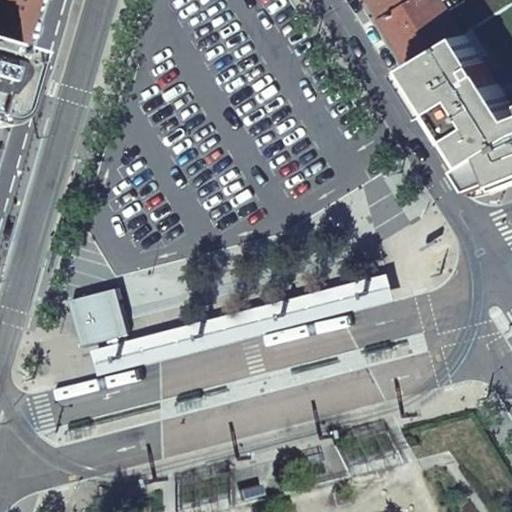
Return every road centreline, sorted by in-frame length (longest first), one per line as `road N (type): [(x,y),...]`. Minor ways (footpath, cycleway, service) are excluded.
road 1 (secondary): [(479,238),(331,0)]
road 2 (secondary): [(61,0),(0,214)]
